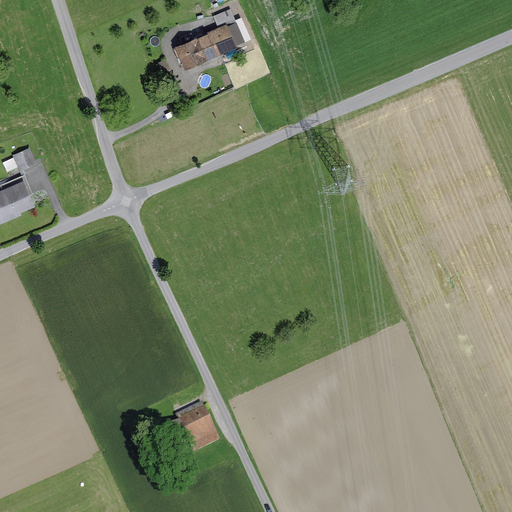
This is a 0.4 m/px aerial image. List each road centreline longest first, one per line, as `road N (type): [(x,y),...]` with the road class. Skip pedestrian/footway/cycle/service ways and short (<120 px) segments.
road 1 (unclassified): [(511,37),(124,202)]
road 2 (unclassified): [(124,202),(269,511)]
road 3 (unclassified): [(59,0),(124,202)]
road 4 (unclassified): [(124,202),(0,256)]
